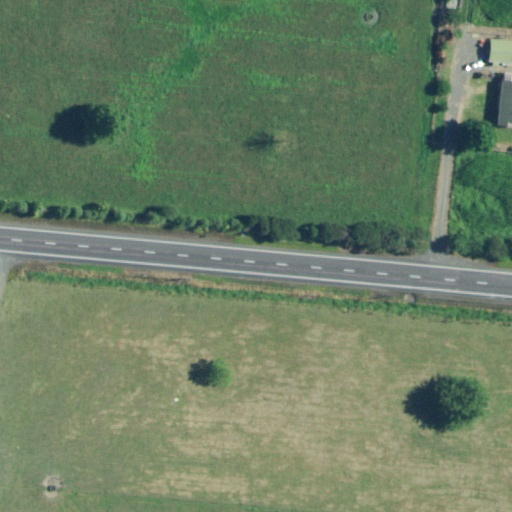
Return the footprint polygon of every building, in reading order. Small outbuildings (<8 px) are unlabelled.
[(457,0),(447,0),(446,8),(456,9),(457,0)] [(491,62),(491,66),(497,67),(498,62),(511,63),(511,40),(489,39),(487,61),(491,62)] [(454,49),(444,48),(443,59),(453,61),(454,49)] [(511,74),(501,73),(495,125),(509,127),(509,122),(511,122),(511,74)] [(469,227),(458,226),(456,246),(467,247),(469,227)]
